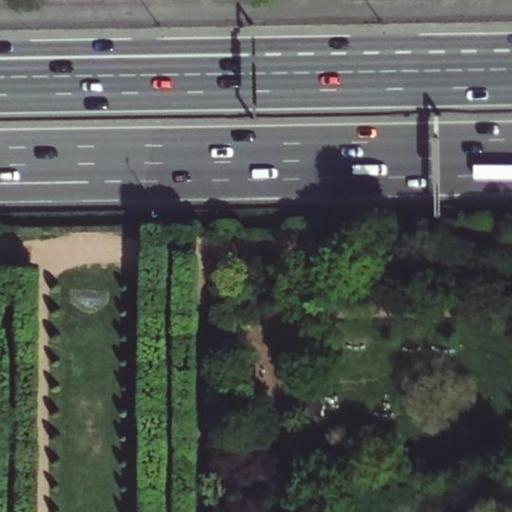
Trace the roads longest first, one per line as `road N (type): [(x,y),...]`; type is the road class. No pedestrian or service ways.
road 1 (motorway): [(490,77),(287,48),(0,51)]
road 2 (motorway): [(490,77),(0,85)]
road 3 (motorway): [(0,192),(485,158)]
road 4 (motorway): [(0,157),(485,158)]
